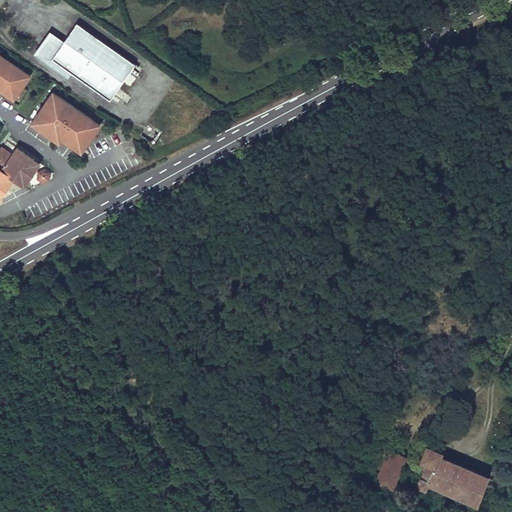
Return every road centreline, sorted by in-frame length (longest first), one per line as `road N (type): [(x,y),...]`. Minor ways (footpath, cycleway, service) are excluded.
road 1 (primary): [(94,217),(495,0)]
road 2 (residential): [(0,103),(17,134),(81,176),(0,215)]
